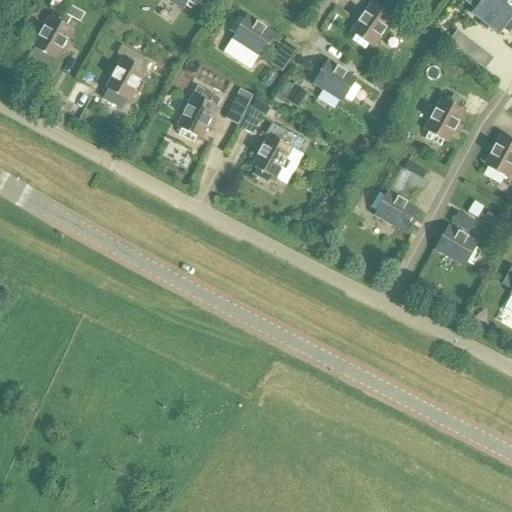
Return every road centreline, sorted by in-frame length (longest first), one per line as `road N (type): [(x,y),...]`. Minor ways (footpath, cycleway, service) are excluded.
road 1 (tertiary): [(511,455),(0,182)]
road 2 (residential): [(387,305),(0,105)]
road 3 (residential): [(387,305),(484,118),(511,90)]
road 4 (residential): [(511,372),(387,305)]
